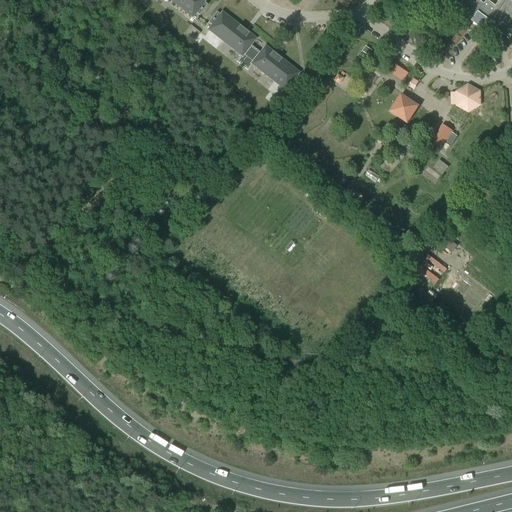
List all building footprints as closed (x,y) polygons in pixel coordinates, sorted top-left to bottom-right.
[(205,0),(171,0),(192,16),(195,12),(199,15),(208,5),(204,2),(205,0)] [(511,0),(499,0),(496,6),(488,0),(486,0),(484,4),(479,0),(447,0),(445,4),(451,9),(450,10),(463,20),(467,14),(473,19),(471,20),(484,30),(489,24),(511,41),(511,0)] [(212,24),(209,28),(241,55),(236,61),(248,70),(253,64),(285,90),(288,86),(292,88),(301,78),(297,75),(299,73),(277,56),(265,47),(260,53),(250,45),(255,39),(244,30),(222,12),(220,15),(217,12),(209,22),(212,24)] [(191,25),(184,33),(193,40),(200,32),(191,25)] [(366,46),(362,51),(382,65),(386,60),(366,46)] [(410,75),(414,66),(398,59),(395,69),(410,75)] [(342,78),(338,75),(334,81),(339,84),(342,78)] [(413,88),(417,82),(413,79),(409,85),(413,88)] [(451,93),(451,105),(451,106),(457,106),(469,112),(480,105),(479,91),(468,86),(457,92),(451,93)] [(277,93),(270,102),(274,105),(281,96),(277,93)] [(407,123),(418,106),(419,106),(402,95),(391,111),(407,123)] [(316,108),(311,115),(323,122),(327,115),(316,108)] [(448,144),(457,132),(453,130),(452,131),(442,125),(432,141),(442,147),(446,142),(448,144)] [(439,160),(433,168),(442,175),(448,167),(439,160)] [(453,241),(459,246),(464,239),(458,234),(453,241)] [(450,241),(446,247),(451,251),(455,245),(450,241)]
